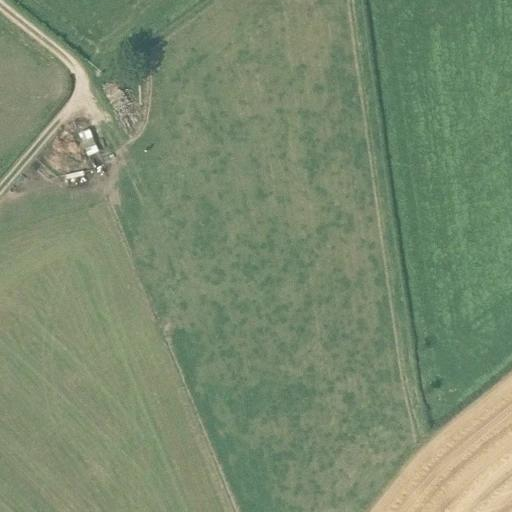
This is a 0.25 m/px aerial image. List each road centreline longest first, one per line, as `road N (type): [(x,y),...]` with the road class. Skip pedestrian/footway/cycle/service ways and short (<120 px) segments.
road 1 (track): [(0,3),(79,72),(85,95)]
road 2 (track): [(85,95),(0,187)]
